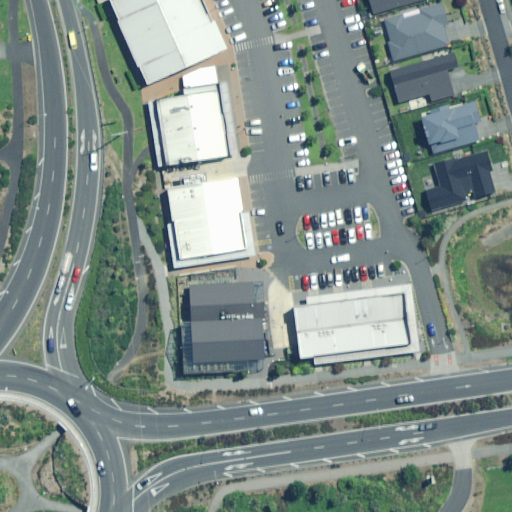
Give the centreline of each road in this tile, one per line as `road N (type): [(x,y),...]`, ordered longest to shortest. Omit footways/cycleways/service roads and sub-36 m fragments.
road 1 (secondary): [(94,418),(193,425),(511,378)]
road 2 (secondary): [(511,418),(192,466),(117,506)]
road 3 (secondary): [(63,0),(89,142),(80,234),(57,326),(64,391)]
road 4 (secondary): [(0,328),(41,238),(52,182),(48,50)]
